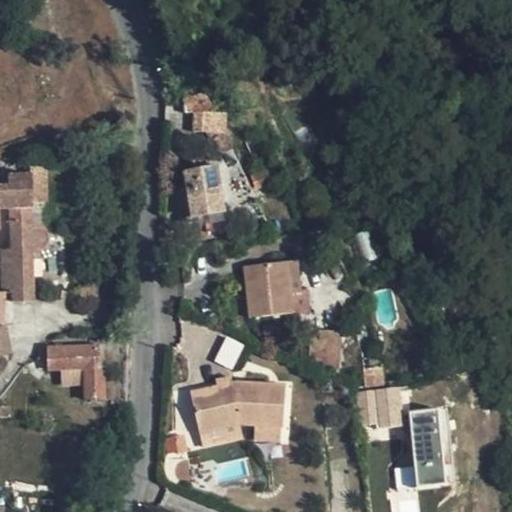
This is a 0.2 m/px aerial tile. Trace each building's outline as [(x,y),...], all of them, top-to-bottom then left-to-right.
[(303,70),(278,64),(274,82),(299,87),(303,70)] [(205,95),(183,99),(185,114),(196,115),(196,133),(225,133),(225,115),(215,115),(205,95)] [(354,96),(348,100),(355,110),(361,107),(354,96)] [(206,233),(224,231),(222,213),(224,212),(216,167),(208,168),(206,156),(190,160),(192,171),(184,173),(187,198),(182,199),(186,224),(201,222),(206,233)] [(29,165),(29,177),(30,201),(47,200),(46,165),(29,165)] [(256,189),(269,183),(264,172),(250,178),(256,189)] [(14,303),(33,302),(31,252),(36,253),(41,253),(44,252),(49,245),(49,240),(47,233),(38,228),(31,228),(30,201),(29,177),(7,177),(7,187),(0,187),(0,204),(7,204),(10,203),(11,252),(1,252),(1,268),(13,268),(13,280),(2,280),(2,293),(14,293),(14,303)] [(295,263),(287,264),(290,295),(299,294),(295,263)] [(290,295),(287,264),(243,268),(249,318),(292,315),(290,295)] [(1,268),(2,280),(13,280),(13,268),(1,268)] [(101,297),(99,286),(89,288),(91,299),(101,297)] [(33,321),(33,302),(14,303),(14,321),(33,321)] [(0,326),(0,357),(12,356),(8,325),(0,326)] [(48,371),(63,371),(82,370),(82,387),(83,400),(105,399),(104,346),(47,348),(48,371)] [(63,387),(82,387),(82,370),(63,371),(63,387)] [(215,381),(216,388),(232,384),(230,378),(215,381)] [(246,409),(284,406),(285,388),(232,384),(216,388),(189,394),(195,417),(212,421),(212,431),(218,430),(238,425),(249,426),(246,409)] [(355,394),(355,401),(358,427),(374,426),(376,430),(402,427),(400,398),(404,398),(409,397),(411,396),(412,393),(410,387),(355,394)] [(246,409),(249,426),(283,428),(284,406),(246,409)] [(0,407),(0,416),(10,417),(10,407),(0,407)] [(212,421),(195,417),(199,434),(212,431),(212,421)] [(241,439),(238,425),(218,430),(222,443),(241,439)] [(473,449),(456,450),(457,466),(474,465),(473,449)] [(437,457),(414,459),(417,490),(440,487),(437,457)]
